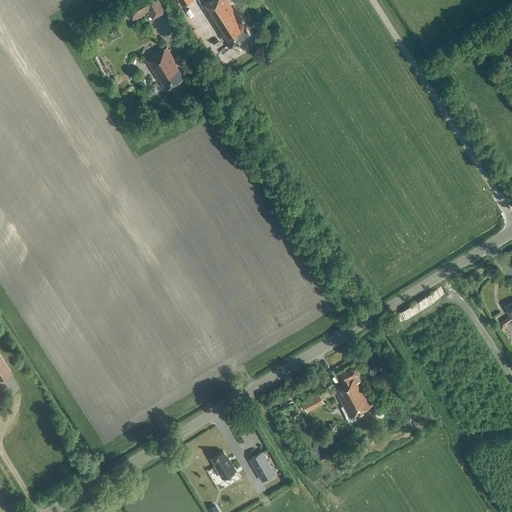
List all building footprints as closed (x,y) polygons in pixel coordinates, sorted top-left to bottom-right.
[(153,19),(161,14),(166,12),(159,0),(137,0),(125,7),(133,20),(148,11),(153,19)] [(229,48),(249,35),(226,0),(208,0),(201,5),(229,48)] [(168,26),(182,21),(178,9),(164,13),(168,26)] [(192,27),(188,30),(197,43),(201,40),(192,27)] [(190,44),(182,33),(177,37),(186,48),(190,44)] [(177,65),(165,46),(145,59),(160,82),(161,81),(166,89),(183,77),(176,66),(177,65)] [(511,301),(504,307),(510,316),(498,323),(501,329),(506,326),(505,324),(511,319),(511,301)] [(0,379),(11,372),(0,354),(0,379)] [(344,382),(333,388),(349,418),(372,406),(357,376),(359,374),(355,366),(340,373),(344,382)] [(303,402),(308,412),(324,403),(319,393),(303,402)] [(276,473),(263,451),(249,459),(262,481),(276,473)] [(215,467),(223,480),(235,473),(227,460),(227,461),(223,454),(212,461),(216,467),(215,467)] [(220,511),(215,503),(207,508),(208,511),(220,511)]
